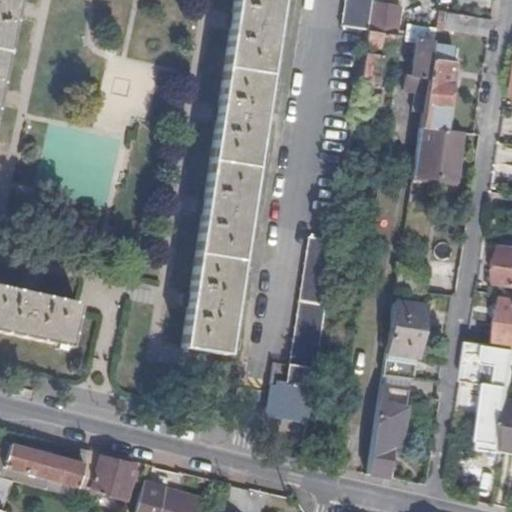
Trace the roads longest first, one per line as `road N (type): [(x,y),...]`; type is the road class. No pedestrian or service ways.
road 1 (residential): [(432,510),(511,0)]
road 2 (residential): [(334,490),(0,405)]
